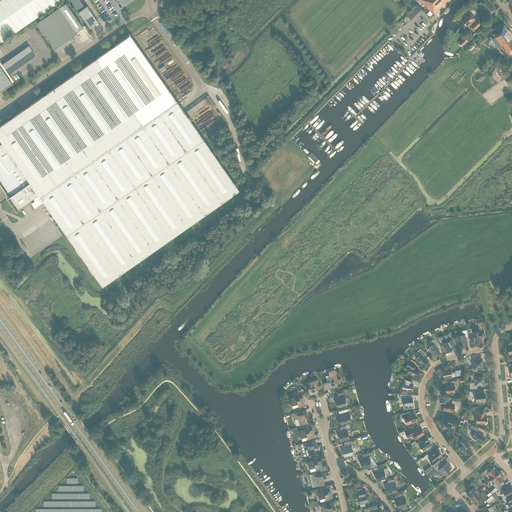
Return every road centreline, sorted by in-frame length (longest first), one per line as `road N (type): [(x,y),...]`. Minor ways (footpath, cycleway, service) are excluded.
road 1 (tertiary): [(138,511),(0,319)]
road 2 (unclassified): [(0,108),(153,8)]
